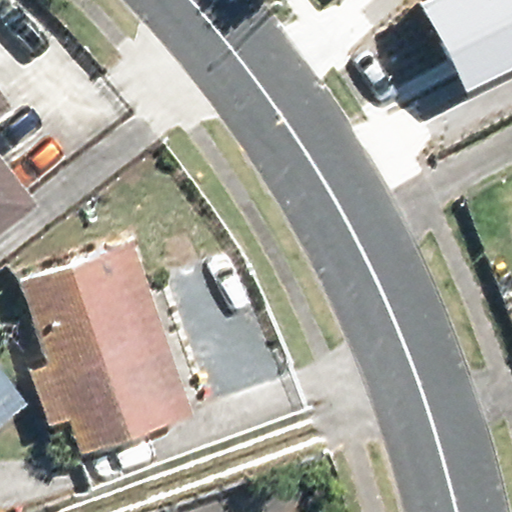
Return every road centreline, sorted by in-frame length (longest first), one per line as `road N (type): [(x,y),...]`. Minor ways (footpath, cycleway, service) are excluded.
road 1 (residential): [(452,511),(437,448),(349,235),(251,65),(191,0)]
road 2 (unknown): [(349,235),(511,150)]
